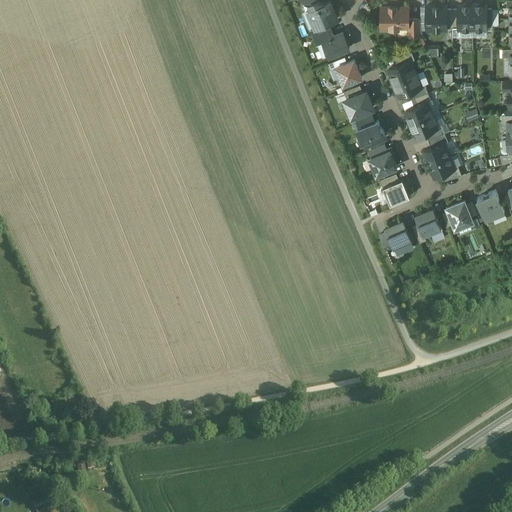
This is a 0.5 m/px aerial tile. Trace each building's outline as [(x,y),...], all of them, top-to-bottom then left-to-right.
[(316,1),(312,2),(310,3),(311,8),(308,10),(315,27),(328,22),(337,18),(330,1),(323,4),(322,2),(319,1),(316,1)] [(472,5),(458,6),(458,10),(458,27),(458,30),(472,29),(472,5)] [(486,5),(472,5),(472,29),(486,29),(486,27),(486,9),(486,5)] [(396,6),(390,6),(390,7),(381,7),(381,28),(408,28),(408,19),(408,7),(396,7),(396,6)] [(439,6),(434,6),(426,6),(426,30),(446,30),(446,28),(446,10),(446,6),(439,6)] [(420,19),(408,19),(408,28),(408,36),(422,36),(420,31),(420,30),(420,19)] [(328,22),(315,27),(311,28),(314,35),(330,28),(328,22)] [(330,28),(314,35),(317,43),(322,40),(333,35),(330,28)] [(333,35),(322,40),(329,56),(349,48),(343,31),(333,35)] [(439,56),(439,47),(427,47),(430,56),(439,56)] [(511,49),(502,49),(502,57),(510,57),(510,56),(511,55),(511,49)] [(411,52),(395,58),(398,65),(411,60),(411,61),(415,59),(411,52)] [(354,59),(336,67),(343,85),(361,77),(354,59)] [(398,65),(388,69),(394,83),(416,74),(411,61),(411,60),(398,65)] [(456,67),(455,75),(465,76),(465,67),(456,67)] [(416,74),(394,83),(399,96),(409,92),(422,87),(421,86),(416,74)] [(360,85),(344,91),(346,98),(363,92),(360,85)] [(422,87),(409,92),(412,99),(428,93),(425,85),(421,86),(422,87)] [(346,98),(345,99),(348,106),(348,107),(348,109),(349,108),(352,116),(373,107),(366,90),(363,92),(346,98)] [(428,93),(412,99),(415,107),(427,101),(428,102),(431,100),(428,93)] [(415,107),(405,110),(411,123),(433,114),(428,102),(427,101),(415,107)] [(467,111),(470,119),(481,115),(478,107),(467,111)] [(371,114),(356,121),(359,128),(374,122),(371,114)] [(433,114),(411,123),(416,136),(425,132),(438,127),(433,114)] [(511,114),(502,114),(502,122),(506,126),(508,125),(508,121),(511,121),(511,114)] [(359,128),(357,129),(362,139),(364,138),(367,144),(386,137),(383,129),(382,129),(378,120),(374,122),(359,128)] [(511,121),(508,121),(508,125),(508,132),(507,132),(507,139),(508,139),(508,140),(502,140),(502,148),(508,148),(508,154),(511,154),(511,121)] [(438,127),(425,132),(428,140),(445,133),(442,125),(438,127)] [(445,133),(428,140),(431,147),(444,142),(444,143),(448,141),(445,133)] [(431,147),(424,150),(426,155),(425,159),(427,164),(449,155),(444,143),(444,142),(431,147)] [(384,144),(369,150),(372,157),(387,151),(384,144)] [(372,157),(370,158),(377,175),(397,167),(393,159),(394,158),(391,150),(387,151),(372,157)] [(449,155),(427,164),(429,169),(432,171),(435,176),(442,173),(455,168),(454,167),(449,155)] [(455,168),(442,173),(444,180),(462,175),(458,166),(454,167),(455,168)] [(396,173),(380,180),(383,187),(383,186),(399,180),(396,173)] [(399,180),(383,186),(383,187),(390,204),(410,196),(403,178),(399,180)] [(505,211),(496,190),(477,197),(486,219),(505,211)] [(465,198),(446,206),(448,210),(453,223),(455,228),(474,221),(472,216),(467,203),(465,198)] [(472,201),(467,203),(472,216),(477,214),(472,201)] [(434,208),(415,215),(418,223),(423,235),(424,234),(430,232),(431,235),(443,230),(434,208)] [(453,223),(448,210),(442,213),(448,226),(453,223)] [(404,220),(385,228),(387,232),(393,246),(399,244),(402,252),(413,247),(410,239),(412,238),(404,220)] [(418,223),(413,226),(420,242),(426,240),(424,234),(423,235),(418,223)] [(387,232),(380,235),(386,249),(393,246),(387,232)] [(34,503),(36,508),(44,505),(42,499),(34,503)]
